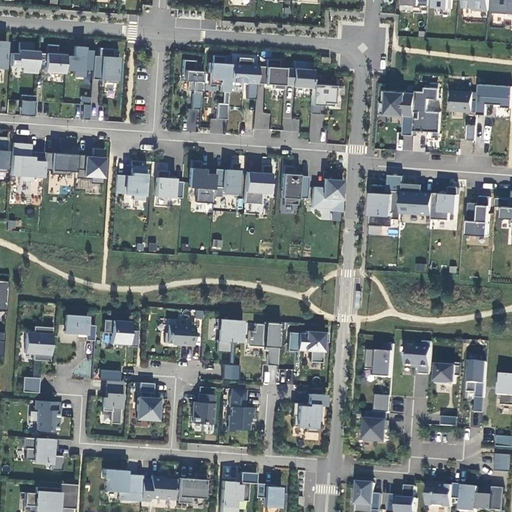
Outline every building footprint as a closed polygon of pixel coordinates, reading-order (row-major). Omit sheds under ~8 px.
[(428,10),(428,0),(398,0),(398,9),(428,10)] [(429,0),(428,8),(450,10),(450,0),(429,0)] [(463,0),(463,7),(473,8),(473,10),(488,11),(488,0),(463,0)] [(511,0),(490,0),(490,12),(511,13),(511,0)] [(38,53),(38,51),(32,51),(32,43),(18,42),(18,53),(11,53),(10,66),(22,67),(22,72),(37,73),(37,66),(38,53)] [(46,53),(38,53),(37,66),(45,67),(45,71),(49,72),(49,73),(64,74),(65,70),(66,55),(66,53),(57,52),(58,45),(46,44),(46,53)] [(93,56),(94,50),(84,50),(84,47),(74,46),(74,56),(66,55),(65,70),(73,71),(72,76),(82,77),(83,70),(92,70),(93,56)] [(93,56),(92,70),(92,79),(105,80),(105,83),(117,83),(118,57),(113,57),(114,49),(99,48),(98,56),(93,56)] [(219,92),(223,92),(228,92),(229,82),(229,80),(230,64),(224,64),(225,56),(212,55),(212,63),(208,63),(207,72),(209,73),(208,84),(219,85),(219,92)] [(237,65),(230,64),(229,80),(229,82),(247,83),(246,99),(255,100),(257,84),(258,66),(251,66),(252,58),(237,57),(237,65)] [(284,89),(284,85),(285,68),(278,68),(279,60),(266,59),(265,67),(258,66),(257,84),(273,85),(273,89),(284,89)] [(191,109),(200,110),(202,71),(194,71),(195,60),(183,60),(181,80),(189,81),(188,90),(192,91),(191,109)] [(293,68),(285,68),(284,85),(291,86),(291,87),(311,88),(312,84),(313,70),(303,69),(303,61),(293,61),(293,68)] [(337,86),(312,84),(311,88),(310,114),(318,114),(319,105),(333,106),(333,97),(336,97),(337,86)] [(511,108),(511,102),(511,86),(479,84),(477,115),(486,115),(487,104),(502,105),(502,107),(511,108)] [(416,91),(416,93),(414,121),(414,131),(433,132),(433,137),(440,138),(441,112),(428,111),(429,99),(439,99),(440,88),(425,87),(425,91),(416,91)] [(451,111),(473,112),(474,92),(453,90),(451,111)] [(413,136),(414,131),(414,121),(416,93),(384,91),(383,101),(387,101),(386,115),(405,116),(403,135),(413,136)] [(82,105),(90,105),(90,97),(80,97),(80,105),(82,105)] [(19,115),(34,116),(35,101),(20,100),(19,115)] [(228,104),(222,103),(217,103),(216,119),(227,119),(228,104)] [(81,120),(89,120),(90,105),(82,105),(81,120)] [(283,129),(298,131),(299,118),(284,117),(283,129)] [(465,139),(474,140),(475,125),(466,124),(465,139)] [(483,139),(490,140),(491,126),(484,126),(483,139)] [(42,177),(43,170),(44,152),(33,151),(33,156),(29,156),(29,151),(30,144),(20,143),(19,156),(20,156),(18,180),(32,181),(32,177),(42,177)] [(44,152),(43,170),(50,170),(50,174),(64,175),(64,171),(75,172),(77,154),(77,147),(60,146),(59,153),(44,152)] [(77,154),(75,172),(75,178),(90,179),(90,183),(102,184),(104,149),(92,148),(92,155),(91,157),(85,156),(85,155),(77,154)] [(199,168),(200,160),(190,160),(188,187),(196,188),(195,202),(212,203),(213,196),(214,170),(199,168)] [(214,170),(213,196),(221,197),(221,194),(237,195),(239,163),(230,162),(229,172),(223,171),(223,169),(214,169),(214,170)] [(271,165),(261,164),(260,175),(255,175),(255,172),(246,172),(243,203),(261,204),(262,192),(269,193),(271,165)] [(297,198),(306,198),(308,176),(298,176),(299,175),(293,174),(293,172),(293,167),(282,166),(280,198),(283,198),(282,204),(297,205),(297,198)] [(115,175),(114,193),(133,194),(133,200),(144,200),(146,169),(131,168),(130,176),(115,175)] [(155,196),(181,198),(182,182),(174,181),(175,179),(168,178),(168,171),(156,170),(155,196)] [(387,190),(388,190),(403,191),(403,183),(404,176),(389,175),(388,186),(383,185),(383,193),(387,193),(387,190)] [(330,211),(340,212),(343,181),(336,181),(336,180),(323,179),(322,187),(312,187),(311,207),(330,209),(330,211)] [(434,194),(422,193),(419,193),(419,185),(419,184),(404,183),(403,183),(403,191),(401,212),(401,213),(432,215),(434,194)] [(403,191),(388,190),(387,190),(387,193),(383,193),(383,185),(372,184),(370,225),(393,226),(393,219),(401,219),(401,213),(401,212),(403,191)] [(434,194),(432,215),(432,219),(450,220),(450,212),(458,213),(459,187),(449,186),(449,194),(434,193),(434,194)] [(479,203),(469,203),(467,235),(488,236),(491,196),(480,196),(479,203)] [(511,206),(511,201),(511,197),(511,198),(496,197),(495,206),(503,206),(502,218),(511,218),(511,206)] [(332,220),(341,221),(341,213),(332,212),(332,220)] [(368,226),(368,234),(396,236),(397,227),(368,226)] [(214,238),(212,247),(221,249),(223,241),(214,238)] [(156,251),(157,244),(149,243),(148,251),(156,251)] [(85,340),(93,340),(94,325),(86,324),(87,316),(65,314),(64,333),(85,335),(85,340)] [(127,345),(136,346),(137,330),(128,329),(129,320),(103,318),(102,331),(110,331),(110,343),(122,344),(123,342),(127,342),(127,345)] [(230,342),(240,342),(241,321),(216,319),(216,329),(218,329),(217,340),(216,340),(215,352),(229,352),(230,342)] [(266,364),(277,365),(280,323),(264,322),(264,324),(254,323),(253,331),(248,330),(247,345),(262,346),(262,349),(267,349),(266,364)] [(177,345),(193,346),(194,325),(177,324),(177,326),(167,325),(167,333),(164,333),(163,343),(177,343),(177,345)] [(32,360),(49,361),(52,327),(33,326),(32,332),(25,332),(24,353),(32,353),(32,360)] [(297,351),(297,349),(310,350),(309,361),(322,362),(323,342),(327,342),(328,332),(305,331),(305,333),(288,332),(287,350),(297,351)] [(430,375),(432,342),(424,341),(424,345),(417,345),(414,347),(407,346),(406,365),(420,366),(420,374),(430,375)] [(376,377),(392,378),(395,344),(385,343),(384,351),(368,350),(367,369),(377,370),(376,377)] [(477,397),(485,398),(488,362),(468,361),(466,391),(477,392),(477,397)] [(456,375),(461,376),(462,363),(451,362),(451,365),(437,364),(436,383),(449,384),(449,383),(456,383),(456,375)] [(222,364),(221,380),(237,381),(238,365),(222,364)] [(121,371),(101,369),(100,380),(106,380),(120,381),(121,371)] [(292,382),(292,370),(284,369),(283,381),(292,382)] [(511,405),(511,374),(500,374),(499,384),(500,385),(500,395),(502,395),(501,405),(511,405)] [(22,377),(21,392),(37,393),(38,378),(22,377)] [(120,381),(106,380),(105,397),(102,397),(101,410),(111,411),(111,407),(120,408),(122,381),(120,381)] [(152,393),(153,383),(138,382),(138,392),(139,392),(138,397),(137,397),(135,418),(156,419),(157,408),(159,408),(159,399),(148,398),(149,392),(152,393)] [(214,387),(198,386),(198,393),(214,395),(214,387)] [(212,424),(214,395),(198,393),(197,402),(192,401),(191,411),(192,411),(191,423),(212,424)] [(292,402),(291,415),(293,415),(292,426),(305,427),(304,432),(316,433),(317,417),(320,417),(321,405),(325,405),(326,395),(308,393),(307,403),(307,406),(302,406),(300,403),(292,402)] [(230,407),(229,415),(227,415),(226,430),(238,431),(238,429),(248,430),(249,418),(253,418),(254,408),(244,407),(245,397),(229,396),(228,407),(230,407)] [(391,400),(376,399),(375,412),(388,413),(390,413),(391,400)] [(56,410),(56,402),(34,400),(33,409),(36,409),(35,430),(56,432),(57,419),(58,419),(59,410),(56,410)] [(387,421),(388,413),(375,412),(368,411),(367,420),(365,441),(386,442),(387,430),(389,431),(389,421),(387,421)] [(456,425),(456,416),(440,416),(440,425),(456,425)] [(511,436),(497,436),(497,446),(511,447),(511,436)] [(57,439),(22,437),(22,448),(24,448),(24,459),(32,459),(32,462),(50,463),(49,469),(61,470),(62,456),(53,455),(51,455),(51,450),(53,450),(56,450),(57,439)] [(493,469),(509,470),(511,454),(494,453),(493,469)] [(140,500),(142,478),(142,475),(125,474),(119,474),(119,470),(102,469),(102,477),(106,477),(105,490),(118,491),(118,499),(140,500)] [(255,483),(256,473),(240,472),(239,482),(221,480),(219,505),(234,506),(235,500),(247,501),(248,483),(255,483)] [(193,479),(178,477),(176,502),(189,503),(190,497),(203,498),(205,474),(193,474),(193,479)] [(150,479),(142,478),(140,500),(149,501),(149,498),(173,499),(174,479),(159,478),(159,476),(150,476),(150,479)] [(358,482),(356,511),(373,511),(373,510),(381,511),(382,494),(374,493),(375,483),(358,482)] [(452,507),(453,499),(454,486),(444,485),(444,483),(429,482),(427,505),(452,507)] [(57,511),(57,510),(58,508),(74,509),(76,484),(59,483),(58,488),(35,487),(34,493),(24,492),(23,505),(33,506),(33,510),(36,511),(57,511)] [(271,484),(255,483),(254,497),(263,498),(264,485),(271,486),(271,484)] [(462,511),(474,511),(477,511),(477,509),(478,494),(479,487),(464,486),(464,484),(454,484),(454,486),(453,499),(463,499),(462,511)] [(264,485),(263,498),(263,506),(279,507),(281,487),(271,486),(264,485)] [(399,495),(389,494),(388,511),(416,511),(417,499),(415,498),(416,486),(405,485),(404,498),(399,497),(399,495)] [(478,494),(477,509),(504,511),(505,488),(493,487),(492,495),(478,494)]
